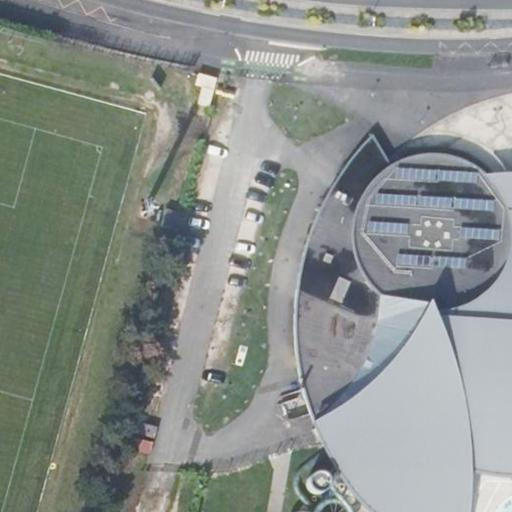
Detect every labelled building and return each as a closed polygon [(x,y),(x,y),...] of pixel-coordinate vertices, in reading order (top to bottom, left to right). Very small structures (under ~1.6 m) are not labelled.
[(216,89),(221,72),(208,70),(204,86),(216,89)] [(511,254),(509,254),(509,251),(511,227),(496,186),(486,175),(458,157),(455,157),(447,156),(438,156),(430,155),(422,155),(413,154),(405,157),(397,160),(389,164),(375,130),(352,154),(332,181),(316,210),(304,242),(297,274),(293,307),(294,341),(299,374),(323,437),(325,441),(340,466),(345,471),(361,491),(382,511),(466,511),(468,496),(469,468),(497,473),(511,472),(511,254)] [(511,169),(458,157),(486,175),(496,186),(511,227),(509,251),(509,254),(511,254),(511,169)] [(178,230),(183,212),(172,209),(167,226),(178,230)] [(327,484),(345,471),(340,466),(325,476),(324,475),(323,474),(322,473),(320,472),(318,472),(316,471),(315,471),(313,471),(311,472),(310,473),(309,474),(307,475),(306,477),(306,479),(305,480),(305,482),(305,484),(306,485),(306,487),(307,488),(308,490),(309,491),(311,492),(312,493),(314,493),(316,493),(317,493),(319,493),(321,492),(322,492),(324,490),(325,489),(326,488),(326,486),(327,484)]
